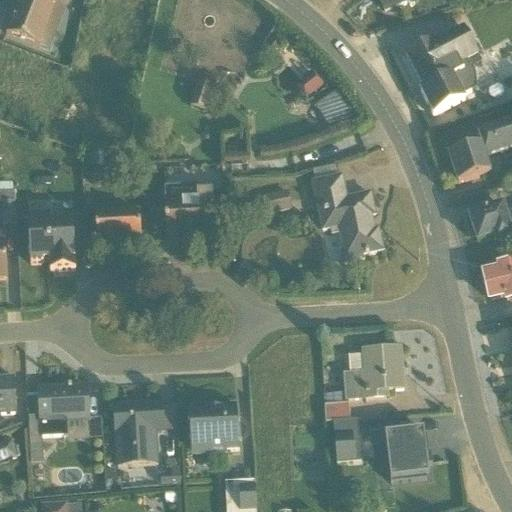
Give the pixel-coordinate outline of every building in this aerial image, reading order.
[(49,53),(68,0),(20,0),(6,37),(49,53)] [(382,16),(420,0),(376,0),(382,16)] [(424,86),(427,93),(420,97),(432,120),(465,104),(462,101),(476,94),(475,80),(469,72),(466,66),(477,60),(462,32),(434,47),(432,44),(404,59),(420,88),(424,86)] [(282,46),(275,40),(264,54),(271,59),(282,46)] [(312,77),(296,89),(306,103),(322,90),(312,77)] [(214,93),(197,87),(189,111),(206,117),(214,93)] [(334,94),(313,109),(328,134),(354,125),(334,94)] [(511,153),(511,114),(511,117),(511,122),(473,135),(477,150),(448,160),(457,187),(491,176),(486,162),(511,153)] [(129,168),(129,154),(121,155),(121,149),(86,151),(87,171),(129,168)] [(369,197),(347,202),(342,179),(338,180),(335,169),(312,174),(314,185),(309,186),(321,236),(336,232),(340,252),(338,253),(341,268),(363,263),(362,259),(382,255),(377,232),(373,233),(370,220),(374,219),(369,197)] [(117,173),(92,174),(93,187),(117,185),(117,173)] [(0,185),(0,193),(10,193),(9,185),(0,185)] [(210,189),(164,191),(167,247),(183,246),(183,238),(200,237),(200,241),(213,240),(210,189)] [(16,226),(13,193),(10,193),(0,194),(0,206),(2,227),(16,226)] [(288,195),(261,201),(265,218),(292,212),(288,195)] [(511,224),(508,226),(503,210),(467,221),(475,246),(491,241),(494,248),(511,242),(511,244),(511,224)] [(138,216),(95,218),(97,251),(140,249),(138,216)] [(72,219),(26,222),(29,267),(48,266),(49,274),(75,272),(72,219)] [(506,303),(511,301),(511,266),(498,270),(499,275),(484,278),(490,303),(505,299),(506,303)] [(365,377),(357,378),(359,403),(384,400),(384,394),(400,393),(397,366),(396,366),(395,353),(363,356),(365,377)] [(339,388),(332,389),(331,381),(322,382),(326,426),(335,425),(348,424),(347,408),(341,409),(339,388)] [(14,382),(0,382),(0,419),(16,418),(14,382)] [(87,392),(38,393),(40,441),(66,440),(66,427),(88,427),(87,392)] [(161,408),(113,411),(116,471),(157,469),(156,438),(162,438),(161,408)] [(238,455),(235,411),(207,413),(207,409),(188,411),(192,461),(226,459),(226,456),(238,455)] [(359,465),(356,425),(332,427),(335,468),(359,465)] [(420,434),(383,439),(389,484),(427,479),(425,468),(430,467),(426,438),(421,438),(420,434)] [(10,445),(0,448),(0,467),(16,462),(10,445)] [(156,480),(157,492),(171,491),(180,491),(179,479),(178,468),(170,468),(171,479),(156,480)] [(255,511),(254,485),(223,487),(224,511),(255,511)]
